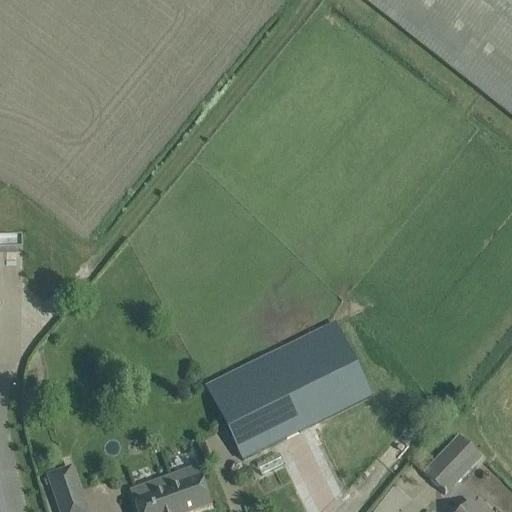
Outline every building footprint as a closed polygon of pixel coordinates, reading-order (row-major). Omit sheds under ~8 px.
[(511,0),(364,0),(511,117),(511,0)] [(221,420),(243,462),(371,399),(334,326),(207,388),(221,420)] [(481,458),(460,438),(424,476),(445,496),(481,458)] [(197,469),(130,493),(136,511),(198,511),(211,507),(197,469)] [(49,478),(60,511),(85,511),(71,470),(49,478)]
